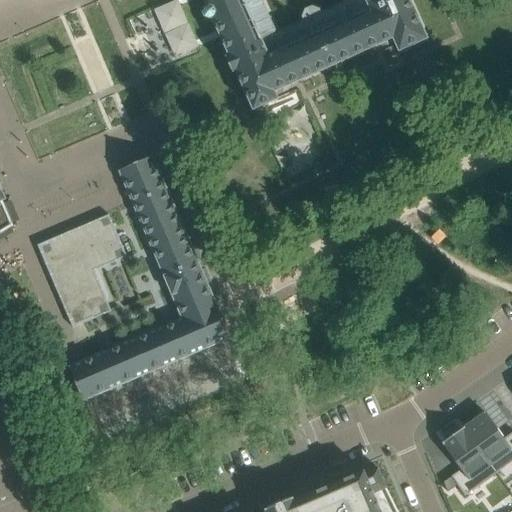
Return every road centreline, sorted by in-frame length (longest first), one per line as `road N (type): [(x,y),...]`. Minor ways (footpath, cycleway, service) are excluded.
road 1 (residential): [(511,151),(225,289)]
road 2 (residential): [(180,511),(394,419)]
road 3 (residential): [(394,419),(511,342)]
